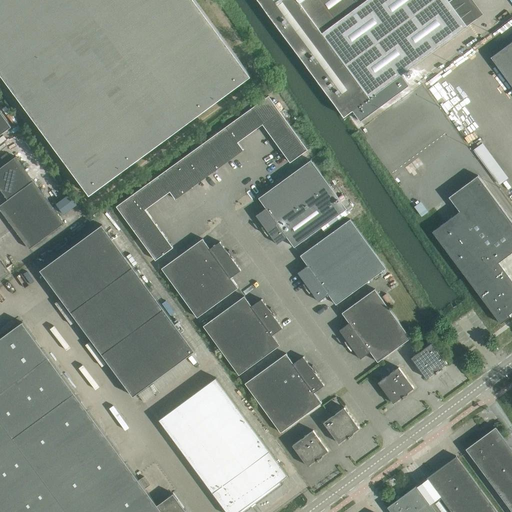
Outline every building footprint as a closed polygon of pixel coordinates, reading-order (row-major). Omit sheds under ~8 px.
[(252,76),(195,0),(0,0),(0,71),(90,194),(252,76)] [(259,0),(344,115),(483,13),(473,0),(259,0)] [(511,41),(492,56),(511,83),(511,41)] [(176,199),(244,150),(239,142),(263,124),(291,162),(308,149),(269,95),(117,206),(156,260),(174,247),(146,209),(170,191),(176,199)] [(0,110),(0,135),(12,127),(0,110)] [(0,188),(8,199),(34,180),(16,156),(0,168),(0,188)] [(257,215),(267,229),(329,184),(311,160),(259,198),(266,208),(257,215)] [(450,197),(460,211),(433,231),(501,323),(511,316),(510,314),(511,312),(511,279),(499,262),(511,252),(511,220),(479,175),(450,197)] [(8,199),(0,205),(0,208),(30,249),(65,223),(34,180),(8,199)] [(329,184),(267,229),(278,244),(287,237),(295,247),(322,227),(347,209),(346,207),(339,197),(329,184)] [(343,194),(339,197),(346,207),(350,204),(343,194)] [(347,209),(322,227),(325,231),(350,213),(347,209)] [(298,272),(309,287),(369,243),(351,219),(300,255),(308,265),(298,272)] [(41,270),(134,395),(195,350),(103,224),(41,270)] [(162,268),(180,293),(231,256),(220,241),(211,248),(203,238),(162,268)] [(369,243),(309,287),(319,301),(329,294),(336,304),(386,268),(369,243)] [(231,256),(180,293),(198,317),(239,287),(231,277),(241,270),(231,256)] [(340,330),(350,344),(361,359),(371,351),(378,362),(411,338),(375,289),(342,312),(350,323),(340,330)] [(204,326),(222,350),(272,313),(262,299),(252,306),(245,296),(237,301),(204,326)] [(272,313),(222,350),(239,375),(281,345),(273,335),(283,328),(272,313)] [(0,338),(0,510),(1,511),(187,511),(174,493),(158,505),(146,488),(150,485),(144,476),(139,480),(23,322),(0,338)] [(412,358),(427,378),(448,363),(432,342),(412,358)] [(245,383),(263,408),(314,371),(304,356),(294,363),(286,353),(245,383)] [(379,382),(394,403),(414,388),(399,367),(379,382)] [(314,371),(263,408),(281,432),(322,402),(315,392),(325,385),(314,371)] [(280,481),(288,475),(217,377),(160,419),(227,511),(238,511),(240,511),(242,511),(282,483),(280,481)] [(324,422),(339,443),(360,428),(345,407),(324,422)] [(467,449),(511,510),(511,448),(496,427),(467,449)] [(293,445),(308,466),(329,450),(314,430),(293,445)] [(428,479),(424,482),(446,511),(498,511),(457,456),(427,478),(428,479)] [(446,511),(424,482),(418,486),(417,485),(388,507),(391,511),(446,511)]
